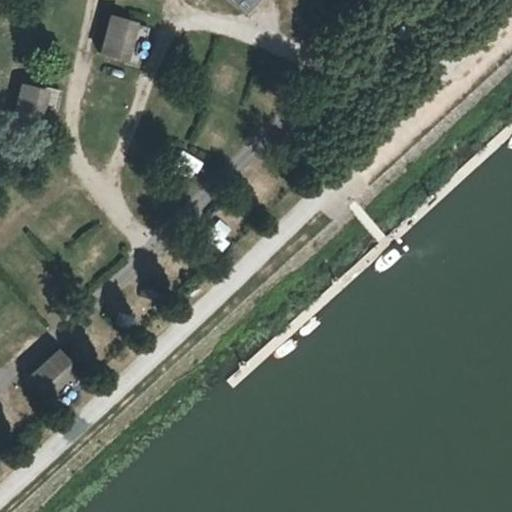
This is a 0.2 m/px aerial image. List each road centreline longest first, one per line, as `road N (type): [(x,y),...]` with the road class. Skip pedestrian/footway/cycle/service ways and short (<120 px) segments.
road 1 (track): [(151,250),(74,155),(69,135),(92,0)]
road 2 (track): [(175,13),(105,192)]
road 3 (track): [(336,65),(253,30),(175,13),(173,0)]
